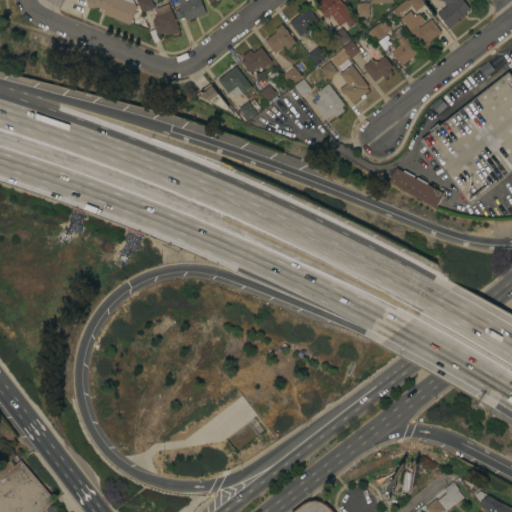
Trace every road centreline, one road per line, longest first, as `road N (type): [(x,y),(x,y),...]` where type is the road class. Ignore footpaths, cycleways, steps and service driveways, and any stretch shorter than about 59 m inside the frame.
road 1 (motorway): [(274,468),(218,486),(182,487),(122,465),(88,418),(82,361),(106,306),(158,272),(212,270),(308,307)]
road 2 (motorway): [(421,290),(192,182),(0,114)]
road 3 (motorway): [(0,155),(178,218),(391,318)]
road 4 (motorway): [(511,244),(451,237),(168,131)]
road 5 (residential): [(503,0),(186,66)]
road 6 (primary): [(270,511),(511,322)]
road 7 (primary): [(511,283),(274,468)]
road 8 (residential): [(511,19),(371,136)]
road 9 (residential): [(26,0),(36,14),(161,65),(186,66)]
road 10 (motorway): [(168,131),(0,84)]
road 11 (motorway): [(357,446),(415,430),(440,433),(511,470)]
road 12 (motorway): [(391,318),(501,382)]
